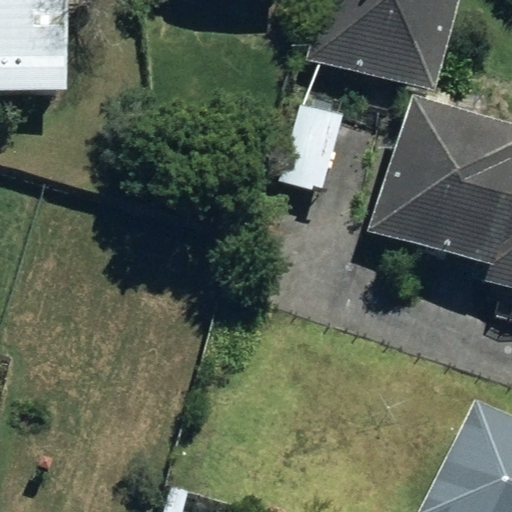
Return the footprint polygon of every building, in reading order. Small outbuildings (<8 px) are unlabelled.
[(0,0),(0,103),(70,105),(71,0),(0,0)] [(328,0),(310,69),(437,102),(463,0),(328,0)] [(335,124),(298,114),(278,186),(316,196),(335,124)] [(492,290),(511,296),(511,148),(419,119),(380,243),(496,279),(492,290)] [(51,347),(46,364),(64,369),(69,352),(51,347)] [(427,511),(511,511),(511,435),(475,417),(427,511)] [(165,511),(184,511),(188,499),(170,494),(165,511)]
